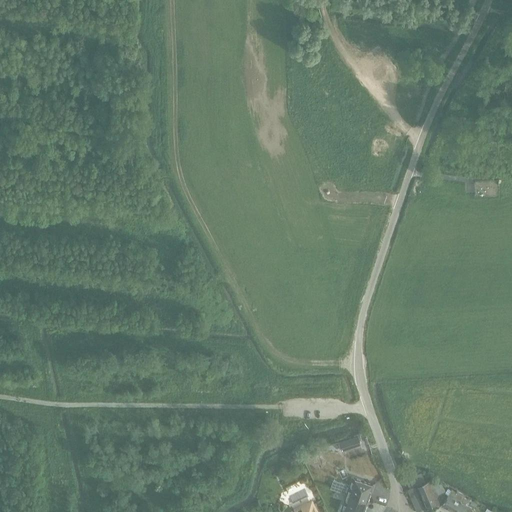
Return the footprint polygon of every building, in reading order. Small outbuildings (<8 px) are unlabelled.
[(312,471),(314,477),(321,474),(318,468),(312,471)] [(454,511),(463,497),(465,495),(457,490),(456,493),(448,488),(445,492),(441,483),(435,486),(432,478),(424,481),(421,473),(405,480),(409,488),(407,489),(417,511),(440,501),(438,496),(446,492),(448,494),(442,505),(453,511),(454,511)] [(333,479),(330,488),(347,494),(347,495),(366,501),(370,491),(371,491),(373,485),(352,478),(349,485),(333,479)] [(343,503),(340,511),(342,511),(363,511),(366,501),(347,495),(345,503),(343,503)] [(475,511),(476,511),(465,504),(468,500),(463,497),(454,511),(475,511)] [(314,511),(311,503),(296,510),(297,511),(314,511)]
